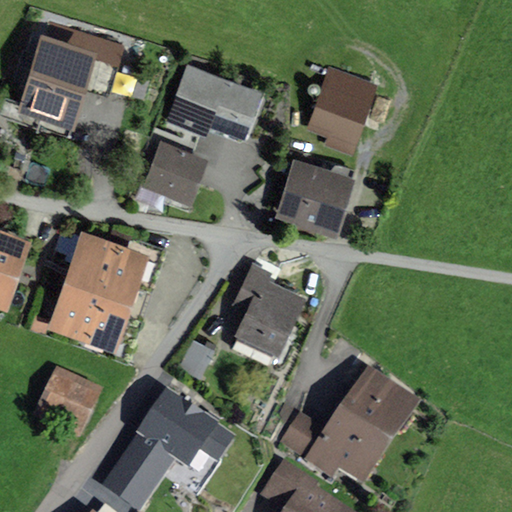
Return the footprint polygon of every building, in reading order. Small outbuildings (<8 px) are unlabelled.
[(20,87),(27,89),(23,102),(35,106),(29,124),(61,133),(76,84),(108,94),(117,65),(41,42),(32,71),(26,69),(20,87)] [(163,130),(195,140),(201,127),(205,129),(209,118),(239,129),(252,93),(191,71),(174,117),(169,116),(163,130)] [(333,71),(313,125),(335,133),(331,144),(346,150),(370,84),(333,71)] [(198,159),(189,156),(195,140),(163,130),(158,144),(163,146),(150,182),(184,195),(198,159)] [(287,180),(278,209),(330,225),(347,168),(310,156),(308,162),(300,160),(293,182),(287,180)] [(112,230),(107,244),(139,255),(144,241),(112,230)] [(0,234),(0,266),(4,268),(8,259),(14,261),(20,241),(0,234)] [(129,284),(139,255),(107,244),(85,237),(75,266),(129,284)] [(128,364),(167,249),(144,241),(139,255),(129,284),(119,313),(109,342),(104,356),(128,364)] [(291,318),(300,299),(264,281),(268,272),(252,265),(240,290),(256,297),(231,348),(267,364),(290,317),(291,318)] [(75,266),(65,294),(119,313),(129,284),(75,266)] [(55,324),(80,332),(109,342),(119,313),(65,294),(55,324)] [(104,356),(109,342),(80,332),(75,346),(104,356)] [(180,369),(201,379),(215,350),(194,340),(180,369)] [(75,429),(92,393),(59,377),(41,412),(75,429)] [(370,379),(344,416),(382,442),(407,405),(370,379)] [(217,460),(231,440),(168,395),(141,433),(148,437),(110,491),(137,509),(174,456),(187,464),(199,447),(217,460)] [(314,461),(322,449),(327,442),(324,439),(327,434),(299,415),(282,440),(314,461)] [(327,442),(322,449),(359,475),(382,442),(344,416),(327,442)] [(294,510),(292,511),(337,511),(307,491),(312,485),(285,466),(268,491),(294,510)]
